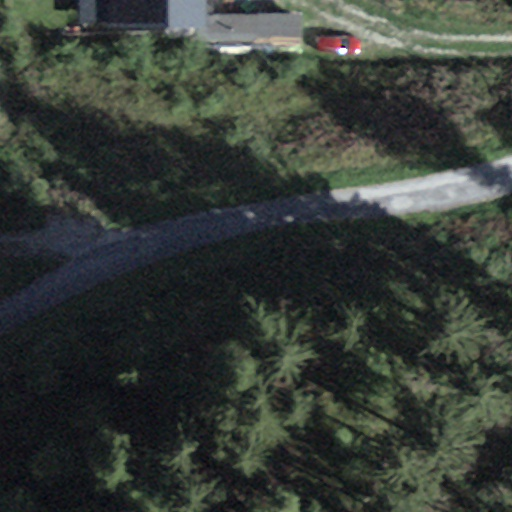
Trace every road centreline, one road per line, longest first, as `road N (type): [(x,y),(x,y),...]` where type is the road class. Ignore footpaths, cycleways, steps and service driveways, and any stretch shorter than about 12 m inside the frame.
road 1 (track): [(511,174),(207,227),(133,249),(0,320)]
road 2 (track): [(340,25),(511,37)]
